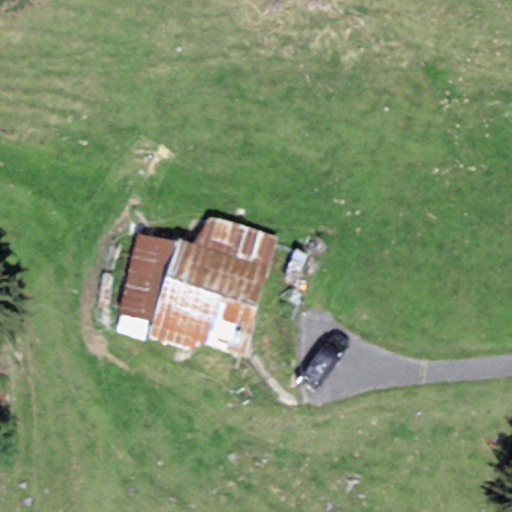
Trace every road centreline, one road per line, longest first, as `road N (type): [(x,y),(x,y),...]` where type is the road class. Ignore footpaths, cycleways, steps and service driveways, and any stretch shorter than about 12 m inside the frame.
road 1 (track): [(0,176),(59,210),(74,298),(103,362),(279,415),(341,376)]
road 2 (unclassified): [(511,364),(341,376)]
